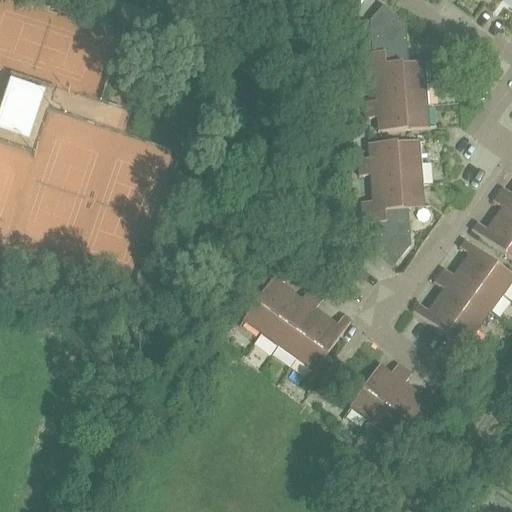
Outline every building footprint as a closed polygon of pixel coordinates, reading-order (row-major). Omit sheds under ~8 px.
[(359,58),(360,67),(408,63),(404,28),(381,9),(368,25),(370,48),(364,49),(365,57),(359,58)] [(408,66),(408,63),(360,67),(361,78),(372,77),(373,90),(425,86),(423,65),(408,66)] [(364,113),(427,108),(425,86),(373,90),(375,103),(363,104),(364,113)] [(0,130),(25,139),(40,97),(11,87),(0,120),(0,130)] [(429,130),(427,108),(364,113),(365,121),(376,120),(377,134),(429,130)] [(358,162),(358,170),(420,165),(418,143),(367,147),(368,162),(358,162)] [(422,187),(420,165),(358,170),(359,179),(369,178),(370,191),(422,187)] [(423,209),(422,187),(370,191),(371,204),(360,205),(361,216),(408,212),(408,210),(423,209)] [(511,196),(511,197),(502,190),(498,196),(511,206),(511,196)] [(511,234),(511,206),(498,196),(493,203),(502,210),(494,221),(511,234)] [(390,270),(411,247),(408,212),(361,216),(362,226),(367,226),(368,235),(373,234),(375,257),(390,270)] [(511,234),(494,221),(486,232),(477,225),(471,233),(511,262),(511,234)] [(468,257),(460,267),(502,297),(511,283),(511,277),(464,243),(459,250),(468,257)] [(502,297),(460,267),(452,278),(443,271),(438,278),(489,315),(502,297)] [(259,335),(290,294),(279,286),(285,277),(278,272),(241,322),(259,335)] [(476,333),(489,315),(438,278),(433,286),(442,292),(435,303),(476,333)] [(302,302),(290,294),(259,335),(277,348),(314,297),(308,293),(302,302)] [(321,302),(314,297),(277,348),(295,361),(325,319),(314,311),(321,302)] [(463,351),(476,333),(435,303),(427,313),(418,307),(413,314),(463,351)] [(336,327),(325,319),(295,361),(313,374),(350,323),(343,318),(336,327)] [(349,410),(367,423),(403,372),(397,367),(390,376),(379,369),(349,410)] [(404,386),(411,377),(403,372),(367,423),(385,435),(415,394),(404,386)] [(426,402),(415,394),(385,435),(403,449),(440,398),(432,393),(426,402)]
